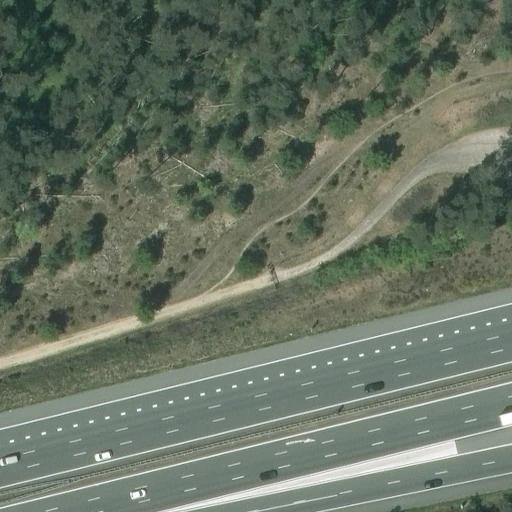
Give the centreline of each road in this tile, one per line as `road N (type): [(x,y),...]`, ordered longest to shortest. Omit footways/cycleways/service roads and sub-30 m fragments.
road 1 (motorway): [(511,341),(0,467)]
road 2 (motorway): [(86,511),(511,405)]
road 3 (track): [(405,511),(511,172)]
road 4 (track): [(281,275),(344,244),(426,165),(511,144)]
road 5 (motorway): [(266,511),(511,460)]
road 6 (track): [(0,362),(196,302)]
